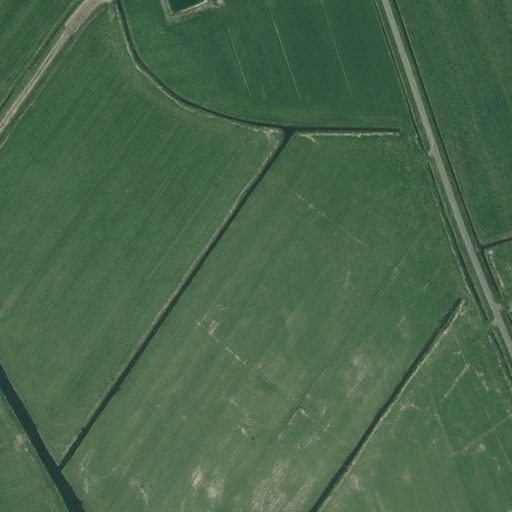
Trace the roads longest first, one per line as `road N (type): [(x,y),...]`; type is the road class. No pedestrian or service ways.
road 1 (unclassified): [(511,345),(383,0)]
road 2 (track): [(0,125),(93,0)]
